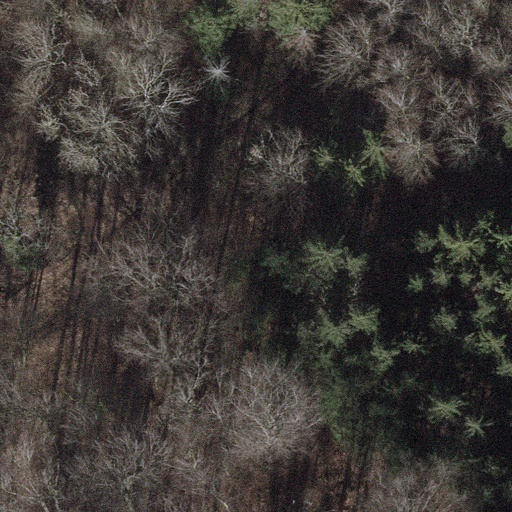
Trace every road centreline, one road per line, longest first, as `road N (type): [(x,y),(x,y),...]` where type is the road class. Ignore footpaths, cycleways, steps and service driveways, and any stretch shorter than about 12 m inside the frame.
road 1 (track): [(0,345),(378,0)]
road 2 (track): [(511,179),(123,231)]
